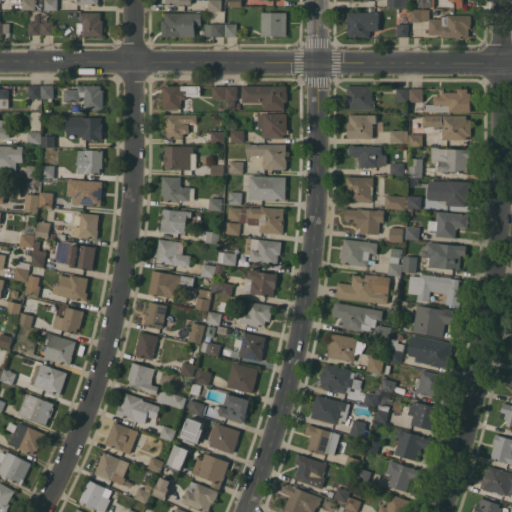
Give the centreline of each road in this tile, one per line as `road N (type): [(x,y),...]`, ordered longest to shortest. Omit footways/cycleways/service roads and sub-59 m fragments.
road 1 (residential): [(133,0),(134,203),(120,292),(105,356),(39,511)]
road 2 (residential): [(501,0),(500,241),(487,332),(437,511)]
road 3 (tertiary): [(316,62),(317,182),(305,294),(271,439),(244,511)]
road 4 (tertiary): [(316,62),(0,61)]
road 5 (tertiary): [(316,62),(511,63)]
